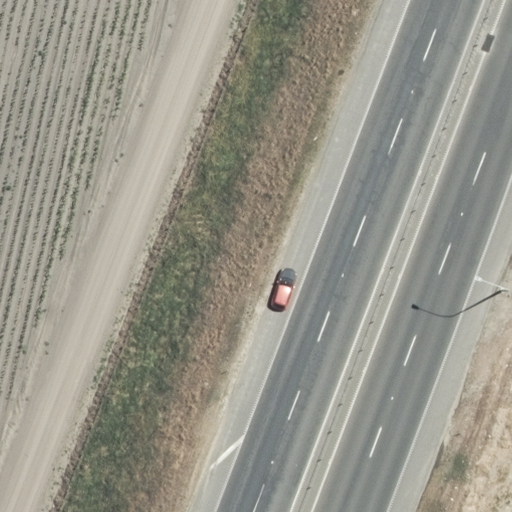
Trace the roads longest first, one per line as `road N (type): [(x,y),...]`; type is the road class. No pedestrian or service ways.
road 1 (trunk): [(218,511),(425,0)]
road 2 (motorway): [(128,511),(325,0)]
road 3 (trunk): [(510,0),(318,511)]
